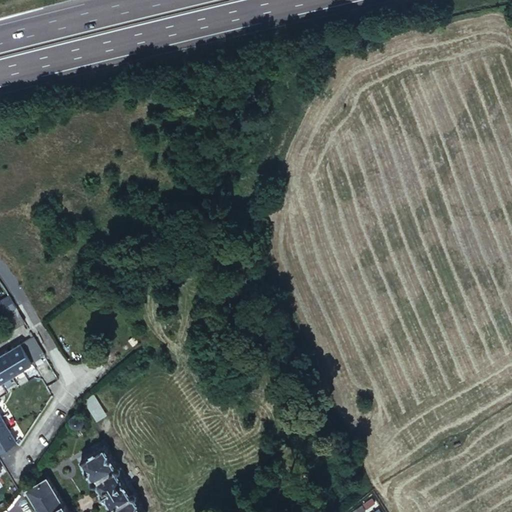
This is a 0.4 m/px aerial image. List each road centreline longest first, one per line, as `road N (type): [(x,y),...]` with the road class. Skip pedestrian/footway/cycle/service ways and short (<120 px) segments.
road 1 (motorway): [(0,73),(307,0)]
road 2 (residential): [(0,265),(71,384),(12,482)]
road 3 (motorway): [(162,0),(0,40)]
